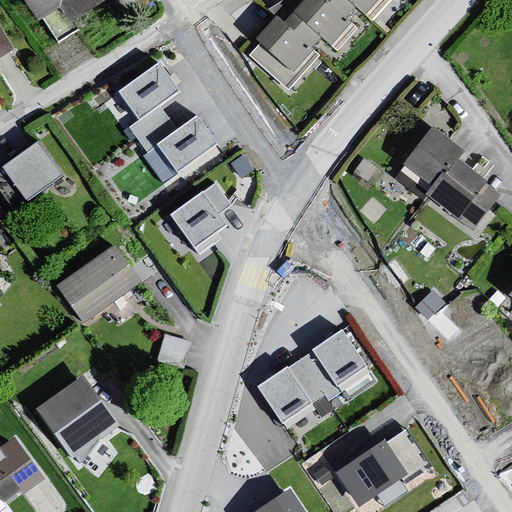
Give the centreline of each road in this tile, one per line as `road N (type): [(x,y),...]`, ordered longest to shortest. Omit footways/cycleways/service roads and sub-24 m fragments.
road 1 (residential): [(291,195),(243,304),(183,511)]
road 2 (residential): [(473,463),(291,195)]
road 3 (residential): [(450,0),(291,195)]
road 4 (residential): [(185,19),(0,130)]
road 5 (residential): [(291,195),(185,19)]
